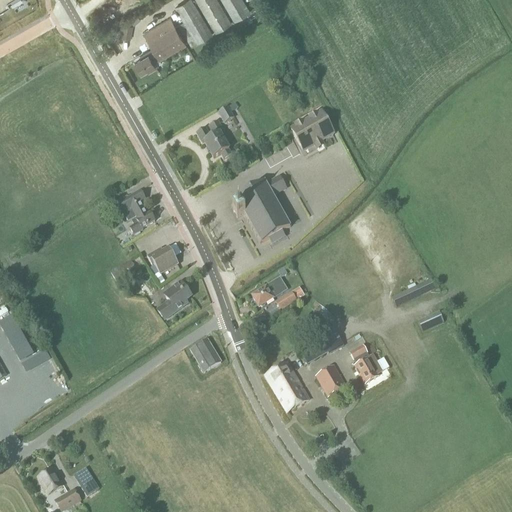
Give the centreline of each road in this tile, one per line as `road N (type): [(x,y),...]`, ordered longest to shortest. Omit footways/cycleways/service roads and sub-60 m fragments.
road 1 (tertiary): [(228,317),(186,215),(70,11)]
road 2 (unclassified): [(0,468),(228,317)]
road 3 (tertiary): [(345,511),(289,445),(228,317)]
